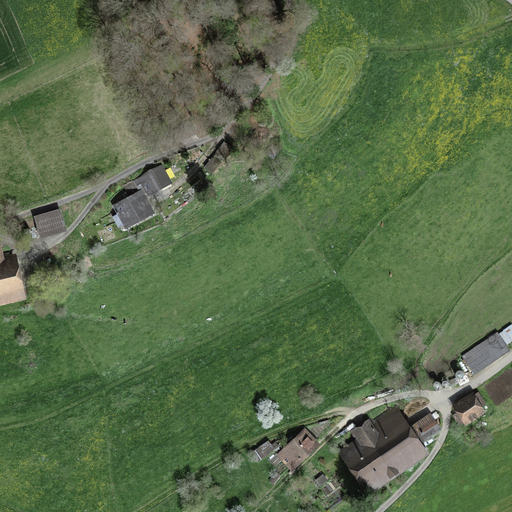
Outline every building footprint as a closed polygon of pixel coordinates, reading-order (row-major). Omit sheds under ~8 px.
[(189,120),(162,133),(165,139),(174,135),(176,140),(194,131),(189,120)] [(224,144),(217,152),(224,158),(231,150),(224,144)] [(117,214),(111,217),(117,228),(123,225),(150,211),(142,196),(145,194),(147,197),(168,186),(162,174),(158,169),(134,182),(125,188),(129,197),(113,206),(117,214)] [(44,248),(68,241),(59,210),(35,217),(44,248)] [(5,262),(0,242),(0,241),(0,294),(11,292),(13,298),(24,295),(17,262),(8,264),(8,262),(5,262)] [(511,341),(504,331),(498,334),(505,345),(511,341)] [(507,348),(498,334),(464,357),(473,371),(507,348)] [(481,410),(479,407),(485,403),(478,392),(455,406),(458,411),(452,415),(458,425),(481,410)] [(429,415),(409,429),(394,407),(372,422),(371,419),(354,430),(361,441),(346,452),(370,485),(387,474),(390,478),(426,453),(415,437),(418,435),(422,440),(439,428),(429,415)] [(286,449),(280,454),(290,464),(314,442),(304,432),(296,439),(294,436),(283,447),(286,449)]
